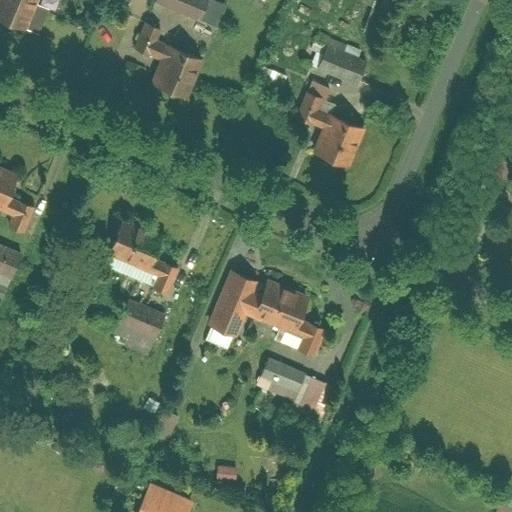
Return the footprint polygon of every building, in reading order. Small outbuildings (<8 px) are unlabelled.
[(0,0),(0,24),(22,33),(35,0),(0,0)] [(151,0),(150,4),(194,21),(202,0),(151,0)] [(158,44),(156,49),(142,43),(149,27),(135,21),(123,48),(137,54),(138,53),(152,59),(142,83),(179,98),(195,60),(158,44)] [(321,46),(310,71),(351,88),(361,63),(321,46)] [(324,116),(322,120),(308,115),(315,98),(301,92),(289,119),(303,125),(304,125),(318,131),(308,154),(345,170),(361,131),(324,116)] [(511,160),(498,155),(490,176),(511,183),(511,160)] [(0,174),(0,214),(14,220),(9,232),(26,239),(38,211),(20,204),(18,209),(8,205),(18,182),(0,174)] [(123,226),(109,260),(162,281),(157,293),(174,300),(185,272),(168,265),(165,271),(156,267),(166,243),(123,226)] [(230,336),(239,316),(284,336),(286,330),(302,337),(295,353),(311,360),(324,332),(307,324),(306,327),(291,320),(301,295),(254,275),(250,283),(225,273),(202,324),(230,336)] [(118,298),(106,327),(143,343),(155,314),(118,298)] [(263,358),(254,377),(288,393),(297,374),(263,358)] [(149,441),(164,448),(176,421),(161,414),(149,441)] [(212,469),(211,483),(228,484),(230,470),(212,469)] [(144,483),(131,511),(183,511),(188,501),(144,483)] [(492,511),(511,511),(511,508),(497,501),(492,511)]
